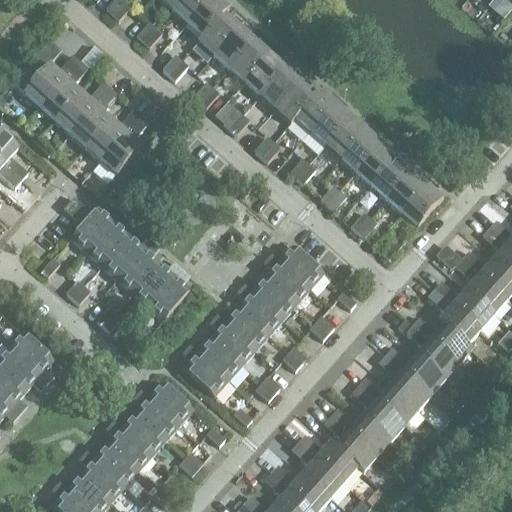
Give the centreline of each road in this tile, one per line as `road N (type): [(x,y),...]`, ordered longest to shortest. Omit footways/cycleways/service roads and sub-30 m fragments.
road 1 (residential): [(394,290),(58,0)]
road 2 (residential): [(192,511),(394,290)]
road 3 (residential): [(394,290),(511,163)]
road 4 (residential): [(120,366),(0,259)]
